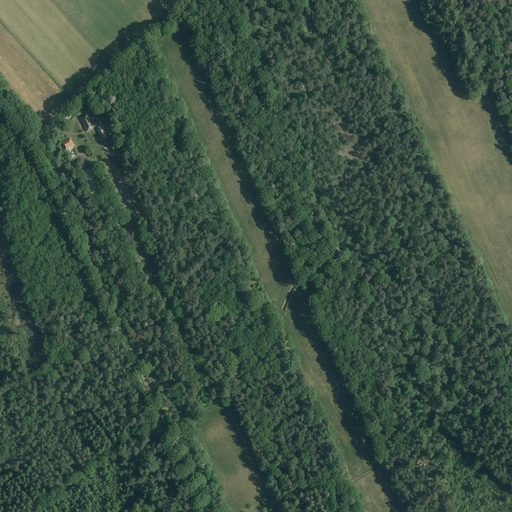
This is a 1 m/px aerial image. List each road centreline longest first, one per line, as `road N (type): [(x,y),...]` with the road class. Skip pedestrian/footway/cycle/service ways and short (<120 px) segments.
road 1 (track): [(210,511),(38,140)]
road 2 (track): [(255,511),(271,493),(349,482),(434,427),(468,416),(511,418)]
road 3 (track): [(38,140),(193,0)]
